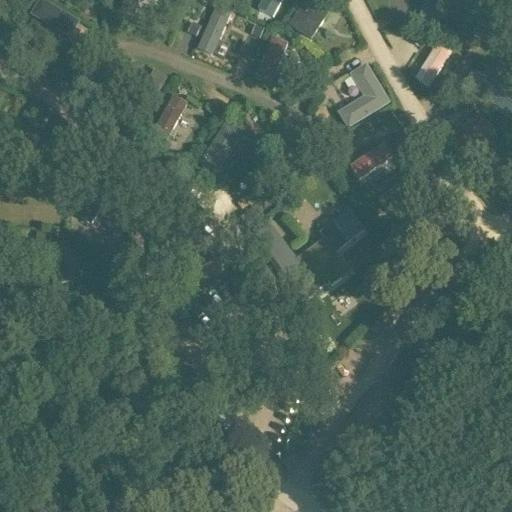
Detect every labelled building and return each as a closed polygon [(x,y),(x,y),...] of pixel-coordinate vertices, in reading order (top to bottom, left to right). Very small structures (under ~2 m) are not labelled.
[(124,0),(120,12),(134,16),(139,0),(144,0),(157,4),(158,0),(124,0)] [(332,0),(311,0),(290,34),(311,47),(339,4),(332,0)] [(443,0),(426,0),(416,31),(431,37),(443,0)] [(32,18),(70,42),(81,24),(42,1),(32,18)] [(197,49),(212,55),(230,11),(215,5),(197,49)] [(511,14),(501,14),(499,54),(511,54),(511,14)] [(274,38),(256,73),(273,82),(277,75),(282,77),(291,59),(298,63),(303,53),(274,38)] [(429,90),(452,55),(439,46),(416,81),(429,90)] [(323,67),(327,77),(349,66),(344,57),(323,67)] [(363,98),(338,113),(348,131),(392,104),(367,62),(348,73),(363,98)] [(157,72),(135,103),(147,111),(169,80),(157,72)] [(187,107),(174,100),(152,139),(166,146),(187,107)] [(312,124),(320,111),(311,105),(303,119),(312,124)] [(484,123),(453,150),(463,162),(494,135),(484,123)] [(201,166),(216,176),(242,137),(226,127),(201,166)] [(383,144),(349,166),(360,182),(393,159),(383,144)] [(20,162),(56,184),(64,171),(27,149),(20,162)] [(413,176),(379,203),(390,216),(423,189),(413,176)] [(77,217),(93,227),(113,192),(97,183),(77,217)] [(361,190),(365,196),(372,191),(368,185),(361,190)] [(252,234),(269,222),(259,208),(242,221),(252,234)] [(351,212),(322,235),(338,253),(365,233),(351,212)] [(407,255),(439,228),(429,216),(397,243),(407,255)] [(396,220),(389,226),(395,234),(402,228),(396,220)] [(58,233),(48,234),(49,242),(59,241),(58,233)] [(18,274),(19,234),(3,234),(2,273),(18,274)] [(37,234),(37,244),(47,244),(47,234),(37,234)] [(325,241),(300,262),(324,293),(351,273),(325,241)] [(70,243),(53,245),(58,286),(76,284),(70,243)] [(223,305),(223,293),(208,293),(208,305),(223,305)] [(282,434),(275,449),(292,457),(299,443),(282,434)]
